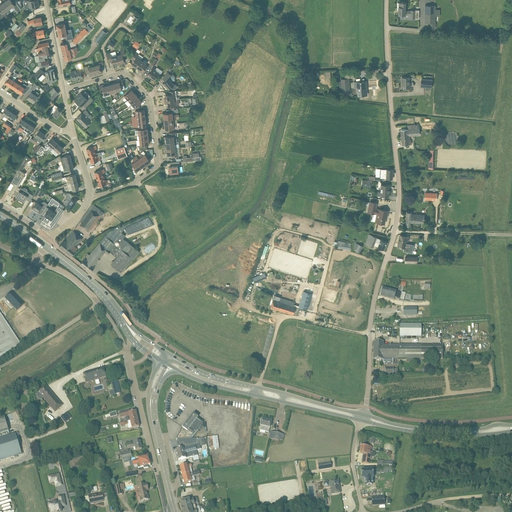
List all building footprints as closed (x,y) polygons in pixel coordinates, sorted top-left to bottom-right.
[(10,0),(7,0),(4,3),(9,10),(12,8),(12,7),(14,5),(10,0)] [(31,7),(31,8),(39,7),(37,0),(33,0),(31,1),(30,0),(29,0),(28,0),(23,1),(24,5),(24,6),(25,8),(31,7)] [(410,15),(410,19),(419,19),(419,10),(410,10),(410,11),(405,11),(405,2),(402,2),(399,2),(398,15),(405,15),(410,15)] [(9,10),(4,3),(0,5),(0,16),(1,18),(11,11),(9,10)] [(435,29),(435,5),(424,5),(424,23),(429,23),(429,29),(435,29)] [(26,18),(28,21),(29,25),(34,23),(35,25),(42,24),(41,17),(33,19),(33,15),(26,18)] [(21,23),(18,25),(13,31),(15,33),(14,34),(17,37),(21,33),(20,33),(25,27),(21,23)] [(69,40),(69,43),(72,40),(72,39),(73,39),(71,29),(65,31),(63,23),(57,25),(59,37),(66,35),(67,41),(69,40)] [(67,43),(68,48),(76,45),(76,44),(88,32),(84,28),(73,39),(72,41),(72,40),(69,43),(69,40),(67,41),(67,42),(67,43)] [(31,34),(35,43),(37,41),(39,40),(39,37),(45,36),(43,29),(36,31),(31,34)] [(103,30),(97,37),(101,40),(107,33),(103,30)] [(108,43),(113,47),(117,43),(112,39),(108,43)] [(36,52),(37,51),(43,50),(42,48),(45,47),(44,46),(46,46),(46,47),(49,46),(48,42),(38,44),(39,48),(36,49),(36,52)] [(10,43),(4,48),(7,51),(13,46),(10,43)] [(68,49),(68,48),(67,43),(60,44),(64,60),(73,58),(73,57),(78,52),(77,46),(76,47),(68,49)] [(50,53),(49,46),(46,47),(46,46),(44,46),(45,47),(42,48),(43,50),(37,51),(39,61),(45,60),(44,55),(50,53)] [(121,54),(116,55),(119,65),(122,64),(121,62),(125,62),(124,58),(126,57),(124,49),(120,50),(121,54)] [(116,55),(115,52),(107,54),(109,62),(112,61),(113,65),(116,64),(116,65),(119,65),(116,55)] [(136,68),(136,67),(141,60),(137,57),(139,54),(136,52),(131,58),(133,60),(131,63),(134,65),(133,66),(136,68)] [(24,58),(29,63),(34,58),(29,53),(24,58)] [(136,67),(139,68),(138,70),(143,73),(148,66),(145,64),(146,63),(141,60),(136,67)] [(100,64),(94,66),(96,74),(102,72),(100,65),(103,64),(102,62),(99,62),(100,64)] [(89,65),(84,67),(86,74),(89,73),(90,75),(96,74),(94,66),(90,67),(90,66),(89,65)] [(155,70),(156,68),(153,66),(148,75),(155,80),(159,73),(155,70)] [(35,75),(38,78),(44,72),(40,69),(35,75)] [(48,83),(50,84),(53,81),(56,80),(54,69),(48,70),(48,72),(46,72),(48,83)] [(70,72),(73,80),(83,77),(86,76),(85,71),(82,72),(81,69),(70,72)] [(163,77),(163,78),(166,79),(167,80),(163,83),(169,89),(170,88),(172,90),(175,90),(177,88),(177,86),(176,85),(174,85),(174,84),(170,79),(172,75),(167,71),(163,77)] [(5,83),(10,86),(14,80),(11,79),(13,75),(11,74),(9,77),(5,83)] [(341,76),(336,77),(337,93),(341,92),(342,96),(349,95),(349,92),(350,92),(349,79),(341,79),(341,76)] [(402,78),(402,88),(410,88),(409,77),(402,78)] [(117,82),(114,83),(116,91),(122,90),(121,87),(124,86),(122,79),(117,81),(117,82)] [(421,87),(432,88),(432,80),(421,79),(421,87)] [(10,86),(16,90),(20,84),(14,80),(10,86)] [(354,82),(354,88),(357,87),(358,95),(366,95),(365,88),(367,88),(366,81),(361,82),(361,81),(360,81),(360,82),(354,82)] [(35,82),(30,88),(34,91),(38,85),(35,82)] [(20,84),(16,90),(21,94),(25,88),(28,90),(30,87),(24,83),(22,86),(20,84)] [(108,84),(108,85),(110,93),(116,91),(114,83),(111,84),(110,83),(108,84)] [(108,85),(105,86),(104,84),(99,86),(101,92),(103,91),(104,95),(110,93),(108,85)] [(43,98),(49,103),(59,93),(53,87),(43,98)] [(124,95),(128,99),(135,93),(131,89),(124,95)] [(164,98),(165,101),(174,100),(174,95),(176,95),(176,90),(169,91),(170,94),(166,95),(166,98),(164,98)] [(27,97),(34,102),(37,96),(39,93),(37,91),(35,94),(31,92),(27,97)] [(75,99),(81,106),(91,96),(85,91),(82,94),(81,93),(75,99)] [(128,99),(132,104),(138,97),(135,93),(128,99)] [(138,97),(132,104),(135,108),(142,101),(138,97)] [(174,100),(165,101),(165,103),(167,103),(167,107),(171,106),(171,109),(173,109),(177,109),(177,108),(178,108),(177,105),(175,105),(174,100)] [(49,112),(57,118),(62,110),(58,106),(58,107),(55,105),(49,112)] [(0,112),(0,119),(1,117),(3,118),(5,116),(7,117),(11,111),(6,108),(2,114),(0,112)] [(77,118),(86,127),(91,121),(90,120),(93,117),(91,115),(88,113),(89,112),(85,109),(77,118)] [(101,124),(110,121),(106,110),(102,111),(103,115),(98,116),(101,124)] [(17,115),(11,111),(7,117),(4,122),(10,125),(13,121),(17,115)] [(20,126),(24,129),(28,123),(22,118),(18,124),(16,128),(18,130),(20,126)] [(28,123),(24,129),(28,131),(26,135),(28,137),(30,135),(31,133),(35,127),(28,123)] [(401,129),(402,145),(409,144),(408,136),(420,135),(419,127),(418,127),(418,124),(406,126),(406,129),(401,129)] [(33,139),(36,141),(39,138),(42,140),(45,134),(39,130),(35,135),(36,136),(33,139)] [(166,142),(174,142),(177,141),(177,139),(174,139),(174,136),(176,136),(175,132),(169,133),(169,136),(164,137),(164,139),(166,139),(166,142)] [(42,146),(38,150),(41,153),(43,151),(45,150),(47,150),(49,148),(51,151),(58,143),(52,138),(48,143),(44,148),(42,146)] [(36,152),(38,150),(42,146),(39,143),(33,149),(36,152)] [(63,148),(58,143),(51,151),(56,155),(59,153),(63,148)] [(96,145),(87,149),(89,156),(96,153),(95,149),(97,149),(96,145)] [(124,147),(115,150),(118,159),(127,156),(124,147)] [(167,154),(171,154),(172,157),(178,156),(178,153),(176,153),(175,147),(165,149),(166,151),(167,151),(167,154)] [(96,153),(89,156),(91,163),(101,160),(99,156),(102,156),(100,152),(96,153)] [(139,154),(146,164),(151,161),(145,154),(143,155),(141,153),(139,154)] [(61,160),(62,164),(72,162),(70,154),(65,156),(64,156),(60,158),(61,160)] [(137,156),(134,157),(142,168),(146,164),(141,157),(138,159),(137,156)] [(142,168),(134,157),(132,159),(134,162),(132,163),(137,171),(142,168)] [(72,162),(62,164),(64,171),(68,170),(74,169),(72,162)] [(178,166),(180,166),(179,162),(167,163),(167,167),(169,167),(170,174),(179,173),(178,166)] [(14,185),(9,193),(13,195),(13,194),(16,196),(19,191),(21,188),(18,186),(20,185),(19,184),(21,183),(21,182),(22,181),(22,180),(23,179),(23,178),(24,178),(24,176),(25,173),(20,170),(21,169),(22,170),(24,167),(20,164),(18,169),(19,169),(11,183),(14,185)] [(95,172),(97,179),(104,177),(103,173),(105,172),(104,169),(95,172)] [(380,177),(380,178),(381,178),(383,178),(386,178),(386,179),(392,179),(393,169),(386,169),(384,169),(381,169),(380,177)] [(67,180),(68,184),(77,181),(75,174),(69,175),(69,176),(66,177),(66,180),(67,180)] [(104,177),(97,179),(99,186),(109,183),(108,180),(105,181),(104,177)] [(77,181),(68,184),(69,187),(68,188),(69,190),(73,189),(73,190),(79,188),(77,181)] [(384,196),(388,196),(389,196),(389,190),(390,190),(390,185),(381,185),(381,191),(378,190),(378,196),(384,196)] [(19,191),(16,196),(15,197),(24,202),(28,196),(27,195),(29,192),(28,191),(27,189),(24,187),(22,188),(21,187),(21,188),(19,191)] [(41,189),(38,187),(35,192),(38,193),(37,194),(41,196),(42,195),(43,196),(44,195),(45,193),(42,190),(41,189)] [(425,199),(437,200),(437,193),(425,192),(425,199)] [(66,198),(67,199),(63,203),(66,206),(67,205),(72,208),(76,202),(72,198),(74,196),(70,193),(69,193),(68,193),(66,194),(68,196),(66,198)] [(35,203),(32,207),(34,208),(33,210),(36,212),(37,211),(39,212),(41,208),(44,210),(46,207),(48,204),(45,202),(42,206),(36,201),(35,203)] [(375,222),(384,224),(386,216),(387,216),(388,211),(376,208),(377,203),(370,201),(370,202),(364,201),(363,204),(369,206),(368,212),(377,214),(375,222)] [(82,226),(88,230),(90,229),(91,229),(101,217),(104,213),(93,204),(91,207),(90,207),(80,221),(84,224),(82,226)] [(42,214),(41,214),(44,216),(45,215),(46,216),(43,220),(48,224),(48,225),(52,228),(54,224),(64,210),(60,207),(58,206),(54,212),(49,208),(49,209),(46,207),(44,210),(41,213),(42,214)] [(406,225),(411,226),(411,222),(424,224),(424,215),(412,214),(412,212),(407,212),(406,225)] [(121,232),(122,230),(118,226),(110,229),(105,236),(86,259),(84,258),(84,259),(81,263),(91,271),(95,266),(94,266),(106,250),(109,252),(108,253),(108,254),(110,251),(117,257),(111,264),(121,272),(125,268),(139,251),(123,238),(125,235),(121,232)] [(81,238),(74,232),(74,231),(73,231),(65,241),(64,240),(59,246),(71,255),(74,251),(77,248),(75,246),(81,238)] [(82,241),(85,244),(88,241),(89,242),(94,238),(89,234),(82,241)] [(365,244),(373,247),(375,241),(379,243),(377,247),(384,249),(387,242),(377,238),(377,237),(369,234),(367,239),(365,244)] [(400,235),(398,247),(404,248),(404,251),(412,253),(413,245),(405,243),(405,241),(407,241),(408,236),(400,235)] [(337,240),(336,246),(350,249),(351,243),(337,240)] [(355,252),(360,254),(363,246),(356,243),(354,249),(356,249),(356,250),(355,252)] [(252,278),(254,283),(266,278),(264,273),(252,278)] [(383,287),(380,296),(394,300),(395,297),(402,299),(404,293),(401,292),(401,293),(396,292),(397,291),(383,287)] [(5,298),(17,311),(24,304),(12,291),(5,298)] [(273,299),(270,307),(293,314),(296,306),(294,305),(295,302),(280,298),(279,301),(273,299)] [(0,356),(20,344),(0,313),(0,356)] [(436,324),(401,324),(401,337),(436,337),(436,324)] [(383,342),(374,341),(373,360),(383,360),(383,363),(385,363),(385,364),(393,364),(393,359),(399,359),(399,345),(383,345),(383,342)] [(411,346),(399,345),(399,359),(443,359),(443,346),(421,346),(411,346)] [(83,373),(86,383),(106,377),(104,367),(83,373)] [(118,381),(112,383),(113,390),(115,395),(121,393),(118,381)] [(43,397),(55,412),(62,405),(46,386),(40,391),(44,396),(43,397)] [(129,416),(131,420),(137,419),(136,411),(133,412),(133,410),(129,411),(120,413),(121,417),(129,416)] [(60,417),(65,423),(71,418),(66,412),(60,417)] [(183,428),(177,439),(191,439),(203,422),(197,418),(198,417),(193,414),(183,428)] [(5,417),(0,418),(0,434),(9,432),(5,417)] [(137,419),(131,420),(132,428),(139,427),(137,419)] [(259,430),(266,432),(269,432),(270,428),(271,421),(262,419),(259,430)] [(269,439),(279,441),(280,440),(283,441),(285,435),(271,432),(269,439)] [(0,460),(22,454),(15,433),(10,435),(0,438),(0,460)] [(210,448),(218,448),(217,436),(209,436),(210,448)] [(179,449),(176,450),(179,460),(181,460),(193,457),(198,455),(197,450),(201,449),(200,446),(206,445),(204,439),(198,440),(198,438),(191,439),(177,439),(179,449)] [(126,445),(127,448),(135,447),(136,450),(142,449),(140,441),(134,443),(126,445)] [(360,453),(364,454),(363,463),(369,464),(370,459),(371,459),(371,457),(373,457),(375,456),(375,454),(374,452),(371,452),(371,447),(361,446),(360,453)] [(120,454),(121,460),(123,459),(130,458),(132,457),(130,452),(120,454)] [(139,460),(133,461),(134,465),(137,464),(138,468),(144,466),(144,468),(148,467),(147,465),(150,465),(148,456),(147,456),(147,457),(139,459),(139,460)] [(318,464),(319,470),(332,468),(331,462),(318,464)] [(180,466),(182,475),(192,472),(191,467),(192,467),(191,464),(187,465),(187,464),(180,466)] [(373,470),(362,470),(362,478),(365,478),(366,485),(372,484),(372,477),(373,477),(373,470)] [(182,475),(184,483),(191,481),(190,477),(200,474),(199,471),(192,472),(182,475)] [(59,474),(53,475),(55,481),(56,486),(62,485),(59,474)] [(325,482),(324,483),(324,486),(326,487),(328,487),(329,485),(330,485),(332,494),(341,493),(338,480),(330,481),(330,483),(329,483),(327,481),(325,482)] [(115,486),(118,496),(123,495),(122,491),(125,490),(123,484),(115,486)] [(139,498),(140,501),(149,499),(147,490),(148,490),(147,484),(145,484),(137,486),(140,497),(139,498)] [(89,496),(85,497),(86,503),(90,502),(90,504),(104,502),(103,498),(107,497),(106,492),(102,493),(89,496)] [(60,500),(50,502),(50,506),(52,506),(53,511),(58,510),(58,511),(62,510),(62,505),(66,504),(64,495),(59,495),(60,500)] [(384,504),(384,497),(372,498),(372,505),(384,504)] [(182,508),(183,511),(185,511),(196,509),(196,510),(198,509),(197,508),(198,508),(199,509),(200,509),(199,506),(196,507),(193,499),(189,500),(181,502),(182,508)]
